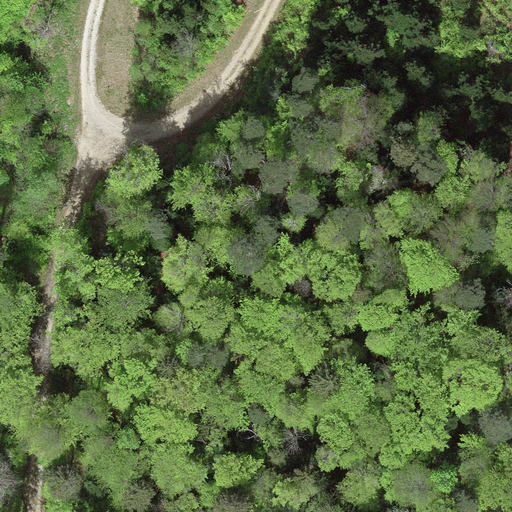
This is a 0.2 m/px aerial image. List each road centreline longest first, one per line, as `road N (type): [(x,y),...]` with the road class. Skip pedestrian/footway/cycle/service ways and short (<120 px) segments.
road 1 (track): [(109,134),(65,224),(45,336),(34,511)]
road 2 (track): [(109,134),(154,135),(205,104),(241,59),(271,0)]
road 3 (track): [(511,344),(492,388),(471,511)]
road 4 (track): [(102,0),(91,115),(109,134)]
